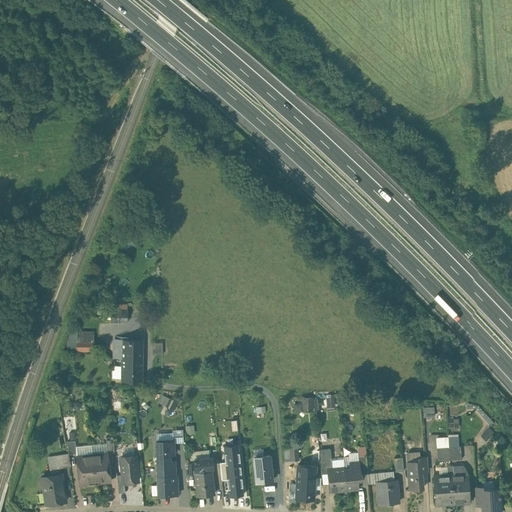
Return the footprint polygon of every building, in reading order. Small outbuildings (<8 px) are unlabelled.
[(155,225),(141,226),(142,237),(158,236),(157,229),(155,225)] [(126,310),(110,310),(110,321),(126,321),(126,310)] [(94,332),(77,331),(77,352),(94,352),(94,332)] [(123,340),(112,340),(112,359),(122,360),(123,340)] [(141,340),(123,340),(122,360),(122,380),(140,380),(141,340)] [(163,353),(163,342),(153,343),(154,354),(163,353)] [(329,408),(337,407),(336,394),(328,394),(329,408)] [(303,411),(321,410),(320,396),(303,397),(303,411)] [(171,399),(167,407),(172,410),(177,403),(171,399)] [(457,405),(446,406),(448,440),(457,439),(457,405)] [(436,416),(436,406),(425,407),(425,416),(436,416)] [(491,427),(482,433),(486,438),(495,433),(491,427)] [(338,431),(329,432),(330,442),(339,441),(338,431)] [(447,435),(435,435),(436,448),(448,447),(447,435)] [(113,436),(106,437),(107,450),(114,449),(113,436)] [(75,440),(67,441),(68,453),(68,454),(76,453),(75,440)] [(173,440),(156,441),(157,461),(170,461),(170,455),(173,455),(173,440)] [(223,445),(225,462),(220,462),(222,480),(227,479),(228,496),(243,494),(238,444),(223,445)] [(365,444),(357,445),(358,456),(366,455),(365,444)] [(448,447),(449,460),(461,459),(460,446),(458,446),(448,447)] [(330,447),(319,448),(319,451),(320,460),(331,459),(330,447)] [(448,447),(436,448),(437,461),(449,460),(448,447)] [(297,448),(290,448),(291,460),(298,460),(297,448)] [(68,453),(55,455),(57,468),(70,466),(68,454),(68,453)] [(107,453),(92,455),(94,480),(101,479),(101,482),(110,481),(107,453)] [(92,455),(76,456),(79,484),(89,483),(88,481),(94,480),(92,455)] [(269,455),(262,456),(262,458),(253,459),(256,482),(265,481),(265,477),(272,476),(269,455)] [(366,455),(358,456),(358,461),(359,461),(360,474),(362,474),(367,473),(368,473),(366,455)] [(134,456),(121,457),(123,474),(123,483),(124,483),(137,481),(134,456)] [(402,457),(394,458),(395,471),(396,471),(395,470),(403,470),(403,471),(402,457)] [(418,461),(407,462),(409,490),(422,488),(421,478),(420,478),(419,472),(427,471),(426,457),(417,457),(418,461)] [(197,496),(214,494),(211,468),(213,468),(212,458),(193,460),(197,496)] [(343,458),(331,459),(332,468),(344,467),(343,458)] [(331,459),(320,460),(321,474),(328,473),(327,469),(332,468),(331,459)] [(358,461),(349,462),(350,468),(344,469),(346,490),(358,489),(357,480),(362,479),(362,474),(360,474),(359,461),(358,461)] [(315,466),(298,465),(297,476),(314,477),(315,466)] [(463,466),(453,466),(453,467),(447,467),(447,475),(450,475),(467,474),(466,470),(463,466)] [(157,468),(157,476),(174,475),(174,467),(157,468)] [(332,468),(327,469),(328,473),(330,492),(346,490),(344,469),(344,467),(332,468)] [(393,472),(368,474),(368,473),(367,473),(368,483),(376,482),(394,480),(393,472)] [(61,474),(41,477),(46,504),(66,500),(61,474)] [(123,474),(117,475),(119,493),(125,492),(124,483),(123,483),(123,474)] [(467,474),(450,475),(452,503),(469,502),(467,479),(468,479),(469,478),(468,476),(467,475),(467,474)] [(174,475),(157,476),(158,487),(159,487),(160,495),(158,495),(176,495),(176,485),(175,485),(174,476),(176,475),(174,475)] [(447,475),(433,476),(435,504),(452,503),(450,475),(447,475)] [(297,476),(295,498),(313,499),(314,484),(317,484),(317,477),(314,477),(297,476)] [(394,480),(376,482),(377,482),(378,491),(379,503),(378,503),(378,504),(398,502),(398,501),(396,501),(395,487),(397,487),(396,481),(396,480),(394,480)] [(482,486),(474,487),(476,505),(482,504),(481,489),(483,489),(482,486)] [(483,489),(481,489),(482,504),(482,510),(484,511),(501,511),(501,496),(494,489),(483,489)]
